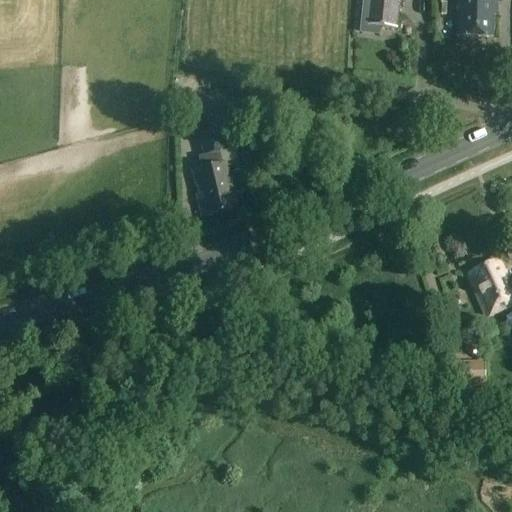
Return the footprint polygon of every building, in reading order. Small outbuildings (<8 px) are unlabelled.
[(396,30),(399,2),(403,3),(403,0),(366,0),(366,4),(364,4),(360,35),(379,37),(379,29),(396,30)] [(499,4),(498,0),(456,0),(456,15),(460,16),(459,38),(492,39),(493,4),(499,4)] [(447,3),(437,3),(436,16),(446,16),(447,3)] [(199,158),(200,169),(192,171),(193,176),(199,198),(197,198),(202,219),(238,210),(228,170),(210,99),(191,104),(204,157),(199,158)] [(511,278),(511,279),(510,278),(507,280),(499,263),(468,276),(487,320),(511,309),(511,278)] [(134,381),(142,371),(134,364),(125,375),(134,381)] [(441,366),(442,389),(485,387),(484,364),(441,366)] [(46,451),(61,445),(53,425),(38,431),(46,451)]
